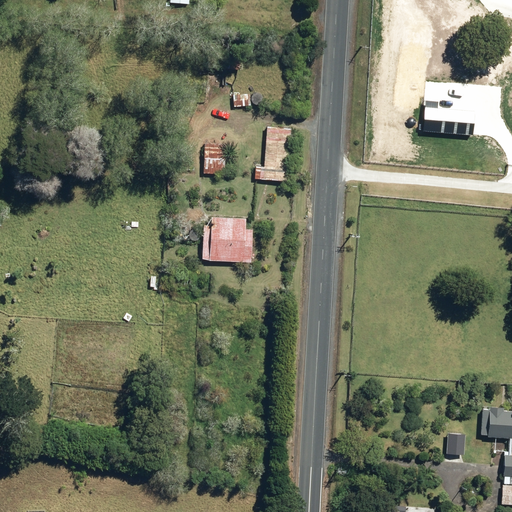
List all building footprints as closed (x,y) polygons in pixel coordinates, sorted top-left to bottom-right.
[(251,92),(234,92),(234,106),(251,106),(251,92)] [(426,107),(424,131),(472,135),(474,111),(426,107)] [(293,126),(268,124),(265,166),(259,165),(258,177),(289,180),(293,126)] [(205,142),(203,172),(224,173),(226,144),(205,142)] [(205,224),(204,257),(210,259),(251,260),(253,228),(246,227),(247,217),(213,215),(212,225),(205,224)] [(200,241),(201,228),(183,227),(182,240),(200,241)] [(160,276),(151,275),(150,289),(159,289),(160,276)] [(488,432),(488,434),(511,435),(510,452),(506,452),(505,474),(511,474),(511,408),(504,408),(504,404),(490,404),(490,408),(484,407),(483,431),(488,432)] [(511,484),(504,484),(503,502),(511,502),(511,484)]
